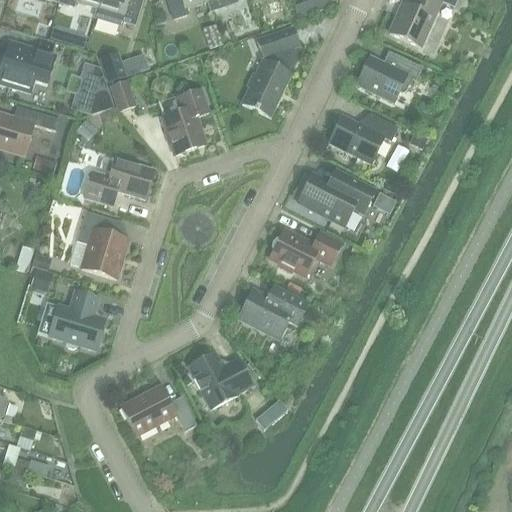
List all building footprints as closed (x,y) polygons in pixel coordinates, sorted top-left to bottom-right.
[(60,0),(59,6),(75,11),(77,5),(97,12),(94,22),(97,22),(102,0),(60,0)] [(102,0),(97,22),(123,29),(125,24),(135,27),(142,0),(102,0)] [(166,0),(168,4),(174,23),(190,17),(188,12),(209,5),(211,15),(213,14),(207,0),(166,0)] [(207,0),(213,14),(239,5),(238,1),(240,0),(207,0)] [(324,0),(320,0),(295,8),(299,20),(328,10),(324,0)] [(403,6),(393,27),(389,36),(420,50),(440,4),(454,10),(458,0),(413,0),(409,8),(403,6)] [(216,28),(209,30),(216,50),(223,48),(216,28)] [(247,87),(249,92),(242,107),(269,120),(290,76),(289,76),(296,62),(292,51),(298,49),(293,31),(257,44),(263,62),(256,77),(251,79),(247,87)] [(56,32),(53,43),(64,47),(68,36),(56,32)] [(77,36),(73,48),(84,51),(87,40),(77,36)] [(5,56),(0,72),(0,86),(30,96),(34,85),(47,88),(56,58),(31,51),(27,62),(5,56)] [(117,55),(99,61),(108,86),(126,80),(117,55)] [(370,60),(357,88),(393,105),(398,95),(402,96),(406,94),(411,82),(415,84),(422,70),(394,56),(389,67),(385,68),(370,60)] [(84,66),(80,81),(82,82),(78,97),(75,97),(71,112),(91,118),(114,110),(100,70),(84,66)] [(136,109),(127,83),(109,89),(117,115),(136,109)] [(163,120),(167,133),(165,137),(168,146),(172,147),(175,158),(180,157),(185,159),(187,154),(204,148),(195,120),(208,116),(200,92),(176,100),(181,114),(163,120)] [(0,116),(0,151),(25,159),(34,129),(35,127),(14,121),(0,116)] [(38,116),(34,129),(56,135),(59,122),(38,116)] [(328,146),(370,167),(383,141),(390,145),(398,130),(370,117),(363,130),(342,119),(328,146)] [(84,122),(74,133),(75,137),(82,143),(79,147),(82,150),(92,138),(96,133),(84,122)] [(415,135),(409,147),(421,153),(427,141),(415,135)] [(46,162),(42,174),(52,177),(56,165),(46,162)] [(112,209),(116,194),(145,202),(153,173),(115,162),(110,180),(92,175),(84,201),(112,209)] [(312,177),(297,206),(344,230),(353,211),(363,216),(375,194),(335,173),(328,186),(312,177)] [(77,245),(69,268),(74,270),(79,271),(81,272),(116,283),(128,243),(119,240),(123,226),(95,218),(86,215),(77,245)] [(284,233),(269,261),(279,267),(278,270),(292,277),(294,274),(305,280),(312,265),(318,263),(330,269),(342,246),(319,235),(313,248),(284,233)] [(38,257),(34,269),(48,273),(52,260),(38,257)] [(18,261),(15,273),(26,276),(29,264),(18,261)] [(37,270),(31,290),(47,295),(53,275),(37,270)] [(253,293),(238,321),(278,342),(287,324),(296,329),(308,305),(274,288),(268,300),(253,293)] [(58,309),(49,339),(65,344),(67,350),(73,352),(78,348),(95,353),(104,323),(96,320),(93,316),(98,302),(75,295),(69,312),(58,309)] [(188,370),(210,413),(237,399),(236,397),(252,389),(238,362),(222,370),(215,356),(188,370)] [(187,378),(181,383),(186,389),(192,385),(187,378)] [(120,410),(135,439),(175,418),(184,435),(196,428),(181,399),(170,405),(161,389),(120,410)] [(0,421),(5,418),(8,407),(6,401),(0,398),(0,396),(2,391),(0,390),(0,421)] [(279,402),(269,410),(275,419),(277,421),(288,412),(279,402)] [(22,429),(19,440),(24,441),(33,444),(34,441),(37,434),(22,429)] [(37,434),(34,441),(37,442),(41,443),(43,435),(37,434)] [(16,462),(14,471),(27,475),(45,481),(49,469),(30,463),(29,466),(16,462)] [(11,481),(24,485),(27,475),(14,471),(11,481)]
